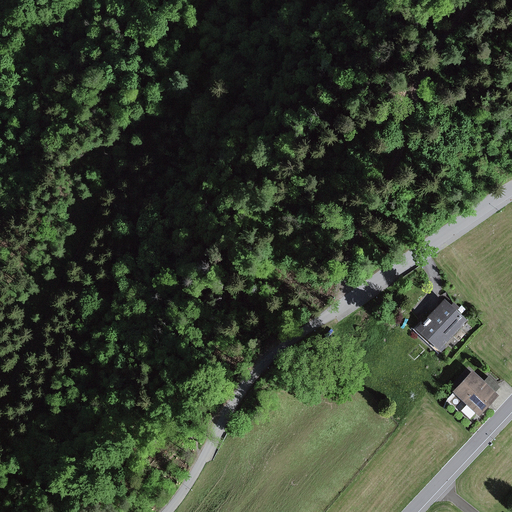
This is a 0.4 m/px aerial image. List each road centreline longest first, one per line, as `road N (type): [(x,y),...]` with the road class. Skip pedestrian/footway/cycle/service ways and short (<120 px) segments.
road 1 (residential): [(402,263),(268,359),(169,511)]
road 2 (track): [(344,304),(348,263),(409,125),(428,57),(470,0)]
road 3 (residential): [(511,403),(410,511)]
road 4 (residential): [(402,263),(511,187)]
